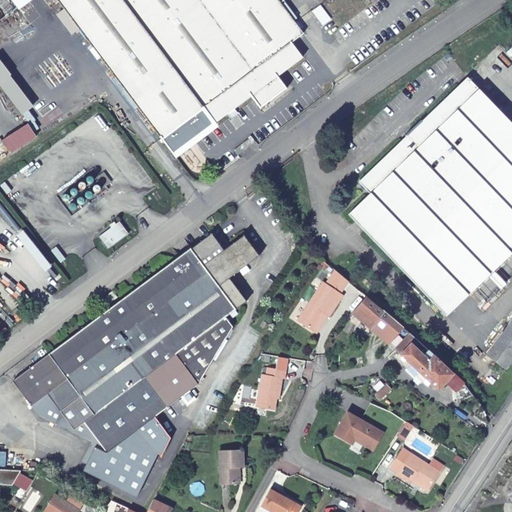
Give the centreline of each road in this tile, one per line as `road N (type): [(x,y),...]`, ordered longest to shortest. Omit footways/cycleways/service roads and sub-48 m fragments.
road 1 (residential): [(496,0),(0,359)]
road 2 (residential): [(397,511),(311,470),(299,455),(334,379)]
